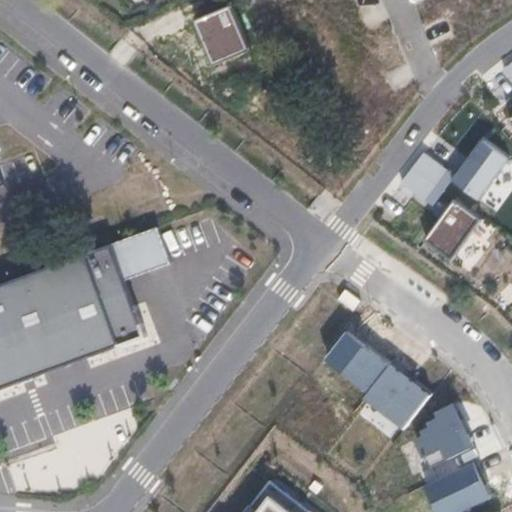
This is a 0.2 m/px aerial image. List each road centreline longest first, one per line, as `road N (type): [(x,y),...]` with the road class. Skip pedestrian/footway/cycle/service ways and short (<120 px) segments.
road 1 (residential): [(17,0),(322,243)]
road 2 (residential): [(322,243),(111,511)]
road 3 (residential): [(511,407),(492,371),(452,334),(322,243)]
road 4 (residential): [(441,95),(322,243)]
